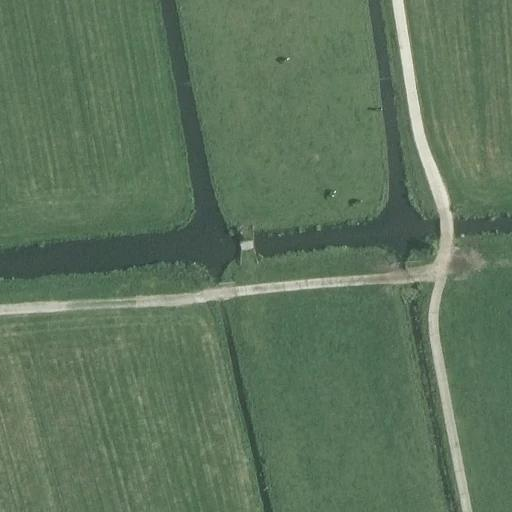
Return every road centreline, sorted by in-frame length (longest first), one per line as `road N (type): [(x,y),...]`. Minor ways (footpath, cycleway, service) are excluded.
road 1 (track): [(397,0),(414,107),(443,211),(437,338),(469,511)]
road 2 (track): [(251,289),(511,270)]
road 3 (track): [(0,310),(251,289)]
